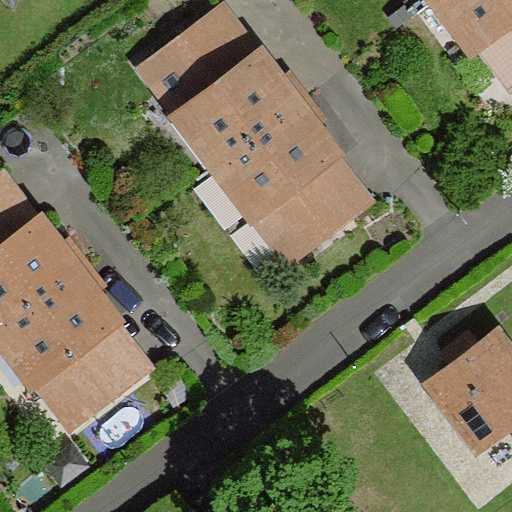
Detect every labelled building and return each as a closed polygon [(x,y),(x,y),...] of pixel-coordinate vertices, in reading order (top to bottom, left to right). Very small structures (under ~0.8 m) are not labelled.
[(511,0),(442,0),(477,45),(511,19),(511,0)] [(215,88),(260,53),(225,6),(180,40),(215,88)] [(511,19),(477,45),(511,93),(511,19)] [(146,66),(181,113),(215,88),(180,40),(146,66)] [(260,53),(215,88),(181,113),(220,165),(299,103),(260,53)] [(299,103),(220,165),(293,261),(326,236),(291,188),(337,154),(299,103)] [(372,201),(337,154),(291,188),(326,236),(372,201)] [(0,251),(42,220),(8,175),(0,180),(0,251)] [(0,328),(79,270),(42,220),(0,251),(0,328)] [(118,320),(79,270),(0,328),(0,329),(37,379),(77,350),(118,320)] [(154,365),(118,320),(77,350),(112,397),(154,365)] [(511,351),(497,332),(432,380),(482,446),(511,423),(511,407),(511,406),(511,351)] [(112,397),(77,350),(37,379),(73,427),(112,397)]
